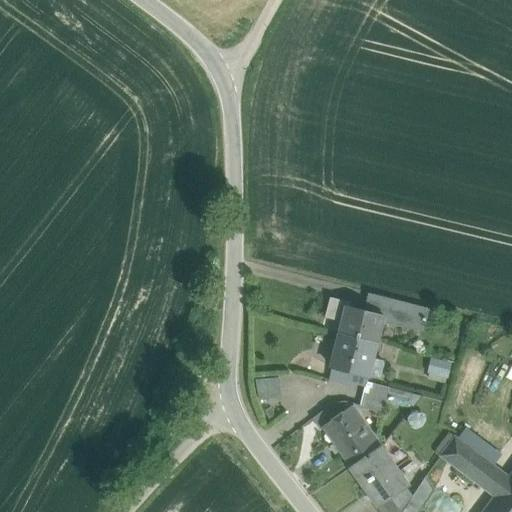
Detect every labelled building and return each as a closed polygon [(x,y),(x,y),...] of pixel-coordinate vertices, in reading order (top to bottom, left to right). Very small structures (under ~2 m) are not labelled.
[(429,309),(383,298),(379,314),(384,316),(425,326),(429,309)] [(379,314),(349,307),(350,304),(331,299),(327,317),(345,322),(342,334),(377,343),(384,316),(379,314)] [(377,343),(342,334),(330,378),(349,383),(349,380),(361,383),(363,375),(369,377),(369,376),(374,358),(377,343)] [(383,360),(374,358),(369,376),(379,378),(382,376),(385,363),(383,360)] [(451,378),(452,361),(433,360),(432,377),(451,378)] [(389,388),(367,382),(360,408),(383,414),(389,388)] [(176,407),(178,411),(186,415),(186,414),(189,416),(194,407),(190,405),(191,404),(183,400),(178,401),(176,407)] [(332,404),(313,419),(320,429),(323,427),(349,409),(346,405),(337,404),(332,404)] [(381,447),(352,407),(349,409),(323,427),(352,468),(381,447)] [(481,487),(496,468),(455,437),(441,456),(481,487)] [(409,486),(381,447),(352,468),(379,506),(379,507),(407,488),(409,486)] [(496,468),(481,487),(495,497),(483,511),(511,511),(511,474),(510,478),(496,468)] [(421,511),(435,491),(427,477),(414,497),(404,511),(421,511)] [(407,488),(379,507),(379,506),(376,508),(378,511),(404,511),(414,497),(407,488)]
